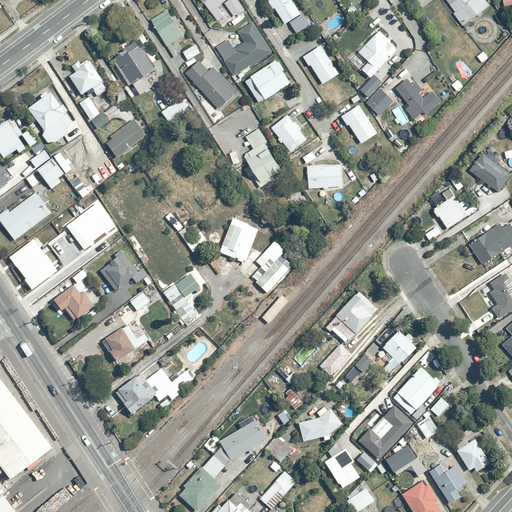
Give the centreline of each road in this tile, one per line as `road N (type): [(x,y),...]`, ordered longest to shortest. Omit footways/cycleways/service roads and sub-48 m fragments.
road 1 (secondary): [(0,299),(135,511)]
road 2 (residential): [(402,262),(511,431)]
